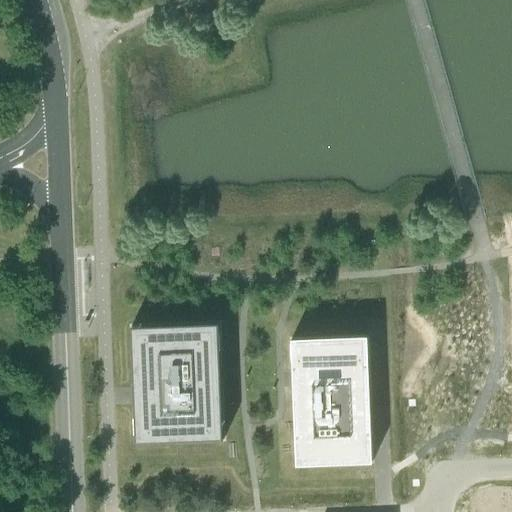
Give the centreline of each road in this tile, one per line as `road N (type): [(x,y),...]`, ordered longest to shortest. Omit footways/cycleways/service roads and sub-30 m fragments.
road 1 (tertiary): [(67,511),(57,228)]
road 2 (tertiary): [(57,228),(52,99)]
